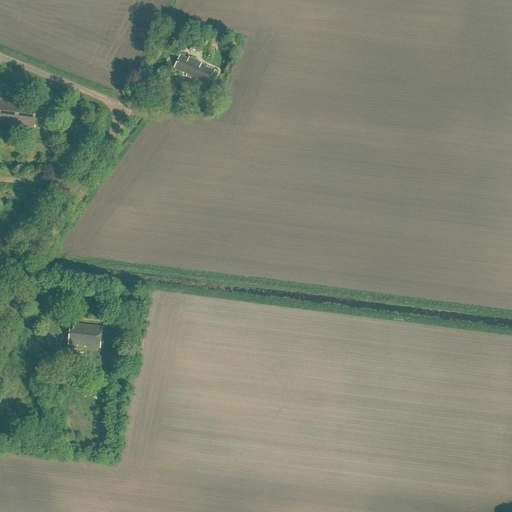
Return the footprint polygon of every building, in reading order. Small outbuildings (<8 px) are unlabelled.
[(213,36),(212,44),(225,47),(225,50),(232,51),(234,40),(213,36)] [(181,56),(174,70),(187,76),(186,77),(207,87),(215,71),(189,59),(188,60),(181,56)] [(191,95),(181,90),(175,104),(184,109),(191,95)] [(0,99),(0,124),(33,129),(37,104),(0,99)] [(69,331),(67,346),(99,349),(102,328),(73,325),(73,332),(69,331)]
